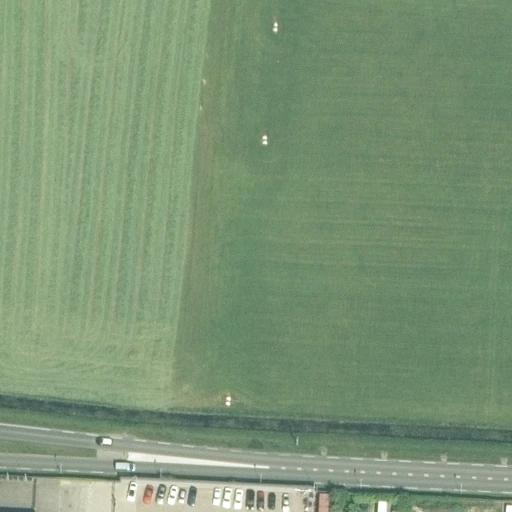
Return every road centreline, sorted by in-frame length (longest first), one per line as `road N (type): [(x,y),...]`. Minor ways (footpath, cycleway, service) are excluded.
road 1 (primary): [(269,470),(0,433)]
road 2 (primary): [(0,462),(269,470)]
road 3 (primary): [(511,482),(269,470)]
